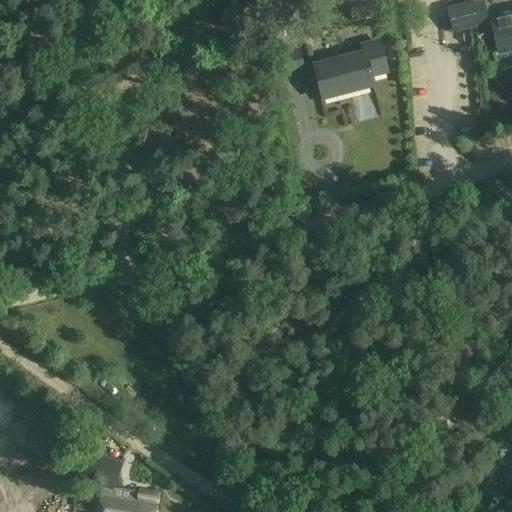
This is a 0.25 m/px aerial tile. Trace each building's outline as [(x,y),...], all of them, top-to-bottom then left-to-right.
[(479,0),(451,8),(458,32),(489,24),(483,0),(479,0)] [(511,13),(491,19),(500,55),(511,51),(511,13)] [(374,86),(371,76),(387,72),(380,41),(363,46),(365,53),(314,66),(322,98),(374,86)] [(287,84),(305,80),(302,62),(284,65),(287,84)] [(87,449),(80,467),(87,470),(85,477),(106,485),(106,484),(115,486),(124,463),(94,451),(94,452),(87,449)] [(104,493),(99,511),(157,511),(161,493),(141,490),(139,500),(124,497),(125,488),(115,486),(106,484),(106,485),(104,493)]
